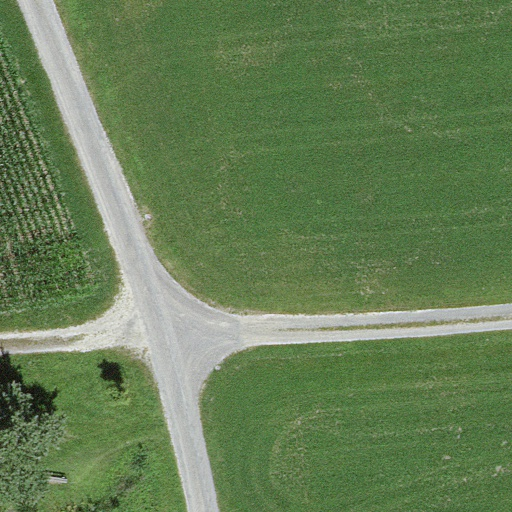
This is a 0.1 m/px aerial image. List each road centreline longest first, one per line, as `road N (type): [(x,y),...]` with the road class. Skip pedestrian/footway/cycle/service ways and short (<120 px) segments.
road 1 (track): [(160,332),(30,0)]
road 2 (track): [(160,332),(511,311)]
road 3 (track): [(196,511),(160,332)]
road 4 (track): [(160,332),(0,342)]
